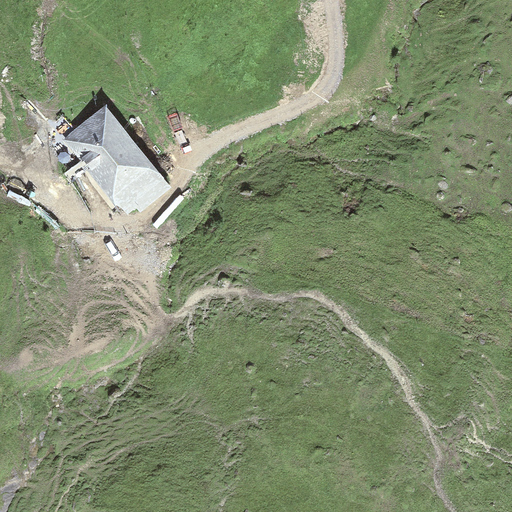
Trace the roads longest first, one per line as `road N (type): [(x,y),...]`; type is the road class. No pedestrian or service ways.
road 1 (track): [(115,231),(145,218),(208,146),(324,102),(343,62),(334,0)]
road 2 (track): [(0,159),(115,231)]
